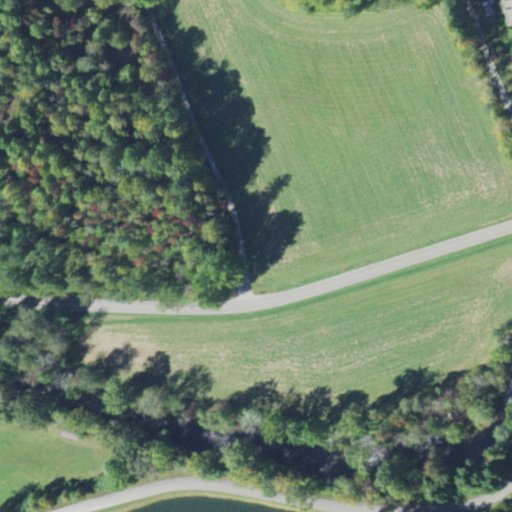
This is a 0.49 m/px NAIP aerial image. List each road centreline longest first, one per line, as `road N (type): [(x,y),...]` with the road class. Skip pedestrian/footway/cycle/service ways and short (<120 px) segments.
road 1 (residential): [(511,226),(362,277),(249,300),(0,297)]
road 2 (residential): [(83,511),(214,486),(460,507),(511,480)]
road 3 (residential): [(249,300),(222,157),(186,60),(153,0)]
